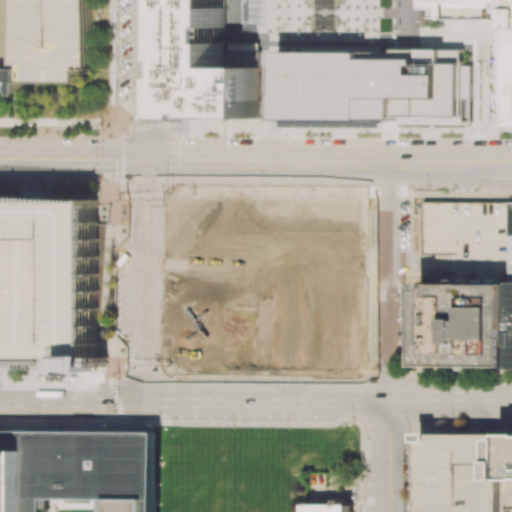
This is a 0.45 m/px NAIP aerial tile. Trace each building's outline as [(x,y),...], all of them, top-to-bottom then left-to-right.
[(0,0),(0,68),(2,68),(12,68),(12,0),(0,0)] [(12,0),(12,68),(2,68),(2,82),(4,82),(12,82),(12,91),(12,96),(20,96),(20,82),(77,83),(77,69),(89,69),(89,0),(12,0)] [(260,119),(260,66),(227,66),(227,50),(227,0),(175,0),(174,118),(260,119)] [(265,0),(265,30),(246,30),(246,0),(265,0)] [(511,112),(511,0),(423,0),(423,9),(440,9),(440,19),(450,19),(499,20),(506,20),(506,27),(506,44),(497,44),(497,112),(511,112)] [(423,9),(440,9),(440,19),(423,19),(423,9)] [(497,44),(506,44),(506,27),(497,27),(497,44)] [(12,91),(11,90),(10,90),(9,90),(8,90),(8,89),(7,89),(6,89),(6,88),(5,87),(5,86),(4,85),(4,84),(4,83),(4,82),(12,82),(12,91)] [(0,197),(90,199),(89,354),(100,354),(98,371),(71,368),(72,360),(0,358),(0,197)] [(423,202),(423,255),(455,255),(455,282),(509,283),(510,203),(423,202)] [(420,282),(419,368),(509,368),(509,283),(455,282),(420,282)] [(0,430),(0,511),(158,511),(159,431),(0,430)] [(422,434),(421,511),(502,511),(503,435),(422,434)] [(502,511),(503,435),(511,435),(511,511),(502,511)] [(214,511),(215,499),(173,498),(173,511),(214,511)]
